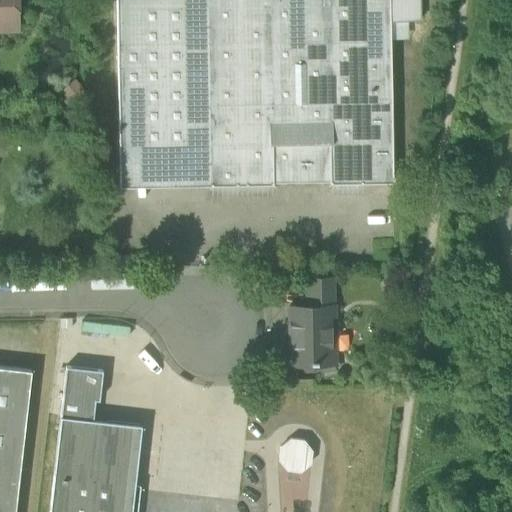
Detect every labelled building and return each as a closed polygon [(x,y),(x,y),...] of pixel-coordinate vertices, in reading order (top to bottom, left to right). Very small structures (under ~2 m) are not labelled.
[(0,0),(0,22),(12,22),(11,0),(0,0)] [(115,0),(118,167),(209,165),(205,0),(115,0)] [(388,0),(205,0),(209,165),(209,185),(272,184),(272,181),(329,180),(329,183),(392,182),(390,39),(389,21),(388,0)] [(418,0),(388,0),(389,21),(407,20),(419,20),(418,0)] [(407,38),(407,20),(389,21),(390,39),(407,38)] [(119,186),(209,185),(209,165),(118,167),(119,186)] [(331,306),(331,307),(332,307),(332,278),(306,278),(306,306),(331,306)] [(289,364),(332,363),(331,307),(331,306),(306,306),(288,307),(289,364)] [(0,511),(14,511),(30,370),(0,366),(0,511)] [(65,366),(60,416),(92,420),(94,400),(99,401),(102,370),(65,366)] [(141,425),(92,420),(60,416),(48,511),(131,511),(134,485),(141,425)] [(287,470),(300,472),(310,463),(311,450),(303,440),(290,439),(280,447),(278,460),(287,470)] [(136,511),(140,486),(134,485),(131,511),(136,511)]
